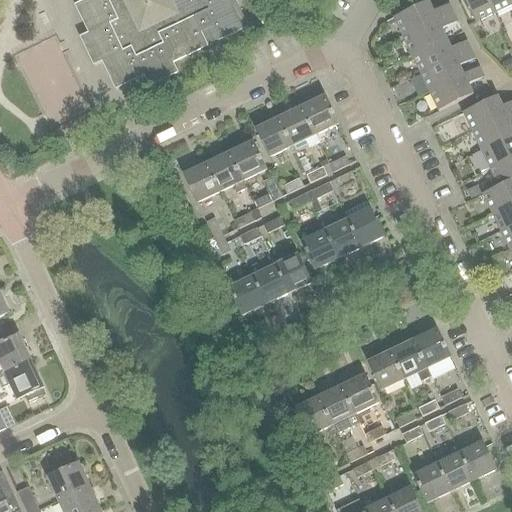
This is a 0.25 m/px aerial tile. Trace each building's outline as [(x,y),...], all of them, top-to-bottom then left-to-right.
[(87,0),(74,7),(75,7),(76,7),(89,34),(79,38),(80,39),(81,39),(94,66),(93,66),(93,67),(102,63),(115,90),(114,90),(115,91),(144,78),(149,89),(150,88),(150,87),(177,74),(177,75),(178,75),(173,64),(200,51),(201,52),(208,48),(207,46),(218,41),(218,43),(239,33),(248,28),(248,27),(247,28),(233,1),(234,0),(87,0)] [(495,15),(488,0),(465,0),(476,24),(495,15)] [(511,6),(511,3),(510,0),(488,0),(495,15),(511,6)] [(434,12),(429,2),(395,19),(404,38),(454,13),(450,5),(434,12)] [(454,13),(404,38),(413,56),(447,40),(443,30),(458,22),(454,13)] [(447,40),(413,56),(422,75),(472,51),(468,42),(452,49),(447,40)] [(472,51),(422,75),(430,93),(465,76),(461,67),(476,59),(472,51)] [(511,59),(503,65),(508,74),(511,72),(511,59)] [(439,112),(475,96),(469,85),(485,78),(480,68),(465,76),(430,93),(439,112)] [(305,106),(318,134),(341,123),(328,95),(305,106)] [(499,97),(464,113),(473,132),(511,113),(511,103),(504,107),(499,97)] [(282,117),(296,146),(318,134),(305,106),(282,117)] [(511,113),(473,132),(482,151),(511,136),(511,113)] [(273,157),(296,146),(282,117),(259,129),(273,157)] [(511,136),(482,151),(491,169),(511,159),(511,136)] [(256,140),(233,151),(246,180),(269,169),(256,140)] [(243,181),(246,180),(233,151),(210,162),(223,191),(234,186),(238,194),(247,190),(243,181)] [(332,163),(336,172),(353,163),(349,155),(332,163)] [(500,188),(511,182),(511,159),(491,169),(500,188)] [(200,202),(223,191),(210,162),(187,174),(200,202)] [(314,183),(330,175),(326,166),(310,175),(314,183)] [(358,180),(354,172),(353,172),(337,180),(341,188),(358,180)] [(291,194),(307,186),(303,178),(287,186),(291,194)] [(493,214),(511,205),(511,182),(500,188),(484,195),(493,214)] [(331,183),(314,191),(318,199),(335,191),(331,183)] [(479,187),(467,192),(471,201),(483,196),(479,187)] [(255,201),(260,210),(275,202),(276,201),(272,193),(255,201)] [(291,201),(295,210),(312,202),(308,193),(291,201)] [(502,233),(511,227),(511,205),(493,214),(502,233)] [(372,209),(349,220),(363,248),(386,237),(372,209)] [(257,221),(254,213),(237,221),(241,229),(257,221)] [(281,218),(266,225),(270,233),(287,225),(283,217),(281,218)] [(209,222),(221,247),(225,255),(233,251),(217,218),(209,222)] [(349,220),(326,231),(340,259),(363,248),(349,220)] [(317,271),(340,259),(326,231),(323,223),(299,235),(302,242),(317,271)] [(511,251),(511,250),(511,227),(502,233),(511,251)] [(260,228),(243,236),(247,245),(264,236),(260,228)] [(300,254),(277,266),(291,294),(314,283),(300,254)] [(268,305),(291,294),(277,266),(264,272),(260,265),(251,269),(255,277),(268,305)] [(268,305),(255,277),(232,288),(245,316),(268,305)] [(490,298),(491,297),(500,293),(496,283),(486,287),(485,288),(490,298)] [(0,318),(10,314),(0,292),(0,318)] [(0,364),(0,377),(33,362),(21,335),(5,343),(0,331),(0,362),(1,364),(0,364)] [(438,332),(415,343),(428,371),(452,360),(438,332)] [(415,343),(392,353),(405,382),(418,376),(421,382),(431,377),(428,371),(415,343)] [(369,364),(373,373),(382,393),(405,382),(392,353),(369,364)] [(18,400),(26,397),(30,405),(46,398),(42,389),(45,388),(33,362),(0,377),(0,383),(3,391),(12,387),(18,400)] [(367,376),(343,387),(356,416),(380,404),(367,376)] [(320,398),(334,426),(356,416),(343,387),(320,398)] [(463,401),(462,400),(459,392),(442,400),(446,409),(463,401)] [(311,437),(334,426),(320,398),(297,409),(311,437)] [(419,411),(423,419),(440,411),(436,403),(419,411)] [(470,416),(466,408),(449,415),(453,424),(470,416)] [(400,430),(417,422),(413,414),(396,421),(400,430)] [(443,418),(426,426),(430,435),(446,427),(443,418)] [(369,444),(386,436),(382,428),(365,436),(369,444)] [(403,437),(407,446),(424,438),(420,429),(403,437)] [(483,445),(460,456),(473,484),(497,473),(483,445)] [(367,456),(363,448),(347,456),(351,464),(367,456)] [(394,452),(377,460),(381,469),(398,461),(394,452)] [(344,486),(340,477),(327,453),(320,457),(332,482),(336,490),(344,486)] [(460,456),(437,467),(451,495),(473,484),(460,456)] [(370,463),(354,471),(358,479),(374,472),(370,463)] [(48,479),(59,503),(90,488),(79,464),(48,479)] [(427,506),(451,495),(437,467),(414,478),(427,506)] [(0,511),(22,511),(5,474),(0,476),(0,511)] [(20,494),(28,511),(39,511),(43,510),(32,488),(20,494)] [(59,503),(62,511),(98,511),(101,511),(90,488),(59,503)] [(421,511),(411,490),(388,501),(393,511),(421,511)] [(361,504),(365,511),(393,511),(388,501),(374,507),(371,499),(361,504)]
